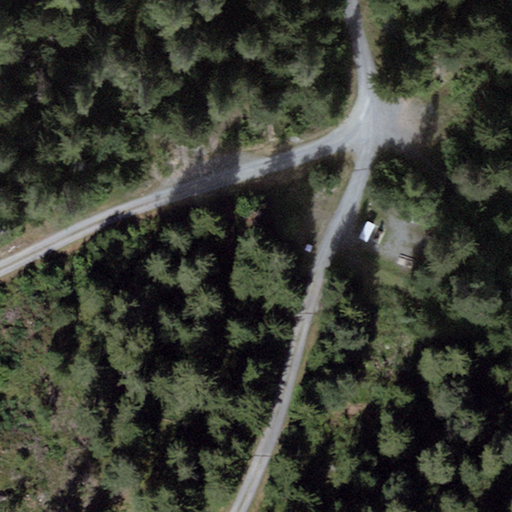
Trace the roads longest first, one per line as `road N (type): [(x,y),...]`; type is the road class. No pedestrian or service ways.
road 1 (track): [(237,511),(364,163),(366,129)]
road 2 (track): [(366,129),(153,201),(0,268)]
road 3 (track): [(366,129),(450,185),(511,194)]
road 4 (track): [(366,129),(367,78),(353,0)]
